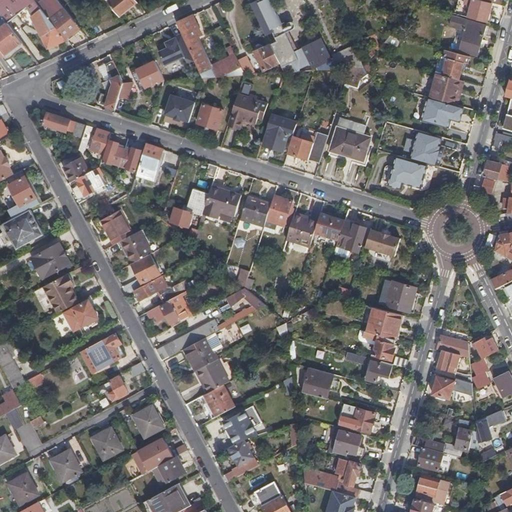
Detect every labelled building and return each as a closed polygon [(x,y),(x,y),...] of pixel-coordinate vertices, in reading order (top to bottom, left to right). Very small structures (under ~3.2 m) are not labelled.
[(0,0),(0,12),(2,14),(8,22),(17,15),(24,23),(33,16),(49,47),(66,39),(65,37),(50,19),(40,6),(35,0),(0,0)] [(50,19),(64,8),(57,0),(47,0),(40,6),(50,19)] [(107,0),(120,16),(138,2),(136,0),(107,0)] [(271,44),(280,63),(285,72),(314,70),(338,68),(333,58),(330,59),(321,39),(295,52),(270,0),(264,0),(254,5),(253,6),(271,44)] [(458,0),(455,13),(487,22),(492,3),(488,2),(480,0),(458,0)] [(64,8),(50,19),(65,37),(71,33),(72,35),(80,28),(64,8)] [(397,20),(400,23),(408,15),(404,11),(397,20)] [(0,19),(0,53),(3,58),(23,43),(8,22),(2,14),(0,15),(0,16),(1,19),(0,19)] [(243,75),(237,61),(220,26),(213,29),(226,57),(226,58),(208,67),(195,38),(198,36),(201,35),(192,15),(177,22),(194,57),(202,74),(203,77),(243,75)] [(449,27),(459,29),(465,31),(459,50),(478,55),(486,25),(452,16),(449,27)] [(71,33),(65,37),(66,39),(68,40),(81,30),(80,28),(72,35),(71,33)] [(465,31),(459,29),(455,43),(454,43),(452,49),(459,50),(465,31)] [(371,40),(374,47),(376,51),(380,47),(374,34),(370,36),(371,40)] [(391,34),(384,42),(398,46),(400,37),(391,34)] [(226,58),(226,57),(211,64),(198,36),(195,38),(208,67),(226,58)] [(170,47),(159,52),(165,66),(184,57),(176,39),(168,42),(170,47)] [(264,70),(280,63),(271,44),(264,47),(263,46),(260,45),(255,47),(254,50),(264,70)] [(333,58),(338,68),(351,67),(365,67),(364,66),(355,46),(332,57),(333,58)] [(364,59),(366,64),(373,55),(376,51),(374,47),(364,59)] [(446,49),(444,57),(447,58),(443,74),(459,79),(462,68),(464,63),(467,63),(468,64),(470,56),(446,49)] [(244,75),(254,74),(245,56),(237,61),(243,75),(244,75)] [(438,62),(435,72),(438,73),(443,74),(447,58),(444,57),(442,56),(440,63),(438,62)] [(196,77),(202,74),(194,57),(187,60),(196,77)] [(98,103),(115,109),(119,96),(123,84),(123,83),(113,61),(105,64),(112,79),(110,80),(112,84),(110,91),(107,90),(105,94),(101,93),(98,103)] [(160,81),(164,81),(158,69),(154,61),(137,70),(146,88),(151,85),(156,84),(156,82),(160,81)] [(92,63),(67,75),(67,82),(82,75),(83,76),(95,69),(92,63)] [(365,67),(351,67),(346,84),(350,85),(358,87),(360,79),(369,74),(365,67)] [(438,73),(431,97),(458,105),(460,96),(458,95),(462,80),(459,79),(443,74),(438,73)] [(123,84),(119,96),(128,98),(133,83),(134,83),(134,81),(128,82),(123,83),(123,84)] [(250,97),(238,93),(233,110),(228,125),(240,129),(243,119),(256,123),(259,117),(260,111),(265,113),(268,103),(256,99),(250,97)] [(197,101),(173,94),(166,114),(191,122),(197,101)] [(431,97),(429,97),(422,121),(449,128),(452,119),(456,120),(458,114),(462,115),(465,107),(458,105),(431,97)] [(218,130),(226,132),(228,125),(233,110),(225,107),(224,111),(204,104),(198,123),(218,129),(218,130)] [(293,136),(288,152),(320,163),(323,154),(335,115),(317,109),(314,118),(312,117),(308,129),(318,132),(316,137),(314,143),(300,138),(293,136)] [(0,136),(9,132),(3,121),(10,118),(7,112),(0,115),(2,119),(0,119),(0,136)] [(83,137),(87,125),(48,113),(45,125),(67,132),(68,130),(73,132),(73,133),(83,137)] [(343,113),(330,154),(366,166),(372,147),(369,146),(372,138),(364,135),(367,125),(347,119),(348,115),(343,113)] [(293,136),(297,123),(273,116),(263,145),(283,151),(289,134),(293,136)] [(84,154),(93,127),(87,125),(83,137),(79,150),(84,154)] [(104,154),(110,133),(98,129),(91,150),(104,154)] [(404,143),(403,149),(411,151),(409,159),(428,164),(439,167),(445,146),(440,145),(442,137),(417,130),(414,141),(410,140),(404,143)] [(511,140),(511,136),(497,132),(495,140),(503,142),(507,142),(510,143),(511,142),(511,140)] [(302,133),(300,138),(314,143),(316,137),(302,133)] [(119,166),(125,150),(118,147),(119,144),(110,141),(104,162),(112,165),(113,164),(119,166)] [(153,180),(163,149),(146,144),(136,175),(153,180)] [(132,152),(125,150),(119,166),(127,168),(126,169),(134,172),(141,151),(133,148),(132,152)] [(0,182),(4,180),(14,175),(10,167),(11,167),(6,158),(5,158),(1,151),(0,151),(0,182)] [(421,188),(428,164),(409,159),(397,155),(388,186),(401,190),(403,184),(421,188)] [(64,167),(72,182),(76,179),(87,173),(79,156),(72,160),(73,163),(69,165),(64,167)] [(489,161),(485,177),(508,182),(510,175),(505,174),(507,165),(489,161)] [(214,177),(218,167),(209,164),(206,175),(214,177)] [(102,174),(99,167),(87,173),(76,179),(85,196),(95,191),(90,183),(97,179),(96,178),(102,174)] [(175,176),(177,170),(167,167),(165,173),(175,176)] [(41,203),(23,170),(14,175),(4,180),(7,186),(10,185),(21,205),(11,210),(14,217),(31,208),(41,203)] [(491,194),(494,182),(486,179),(482,191),(491,194)] [(222,189),(212,185),(203,214),(218,219),(220,212),(235,216),(242,195),(222,189)] [(102,208),(122,197),(119,191),(99,202),(102,208)] [(267,220),(277,223),(284,225),(292,201),(275,196),(267,220)] [(506,213),(511,212),(511,197),(509,197),(508,199),(503,198),(501,207),(507,207),(506,213)] [(241,219),(264,226),(270,209),(262,206),(263,202),(247,198),(241,219)] [(194,213),(175,207),(171,221),(181,224),(180,226),(183,227),(184,225),(189,227),(194,213)] [(44,233),(31,208),(14,217),(1,224),(4,230),(0,232),(6,243),(12,239),(17,248),(44,233)] [(102,220),(114,245),(121,241),(134,234),(121,210),(102,220)] [(295,212),(287,239),(295,242),(307,245),(311,246),(316,231),(319,220),(295,212)] [(322,212),(319,220),(316,231),(340,239),(346,220),(322,212)] [(274,232),(277,223),(267,220),(264,229),(274,232)] [(340,239),(338,244),(359,251),(367,227),(346,220),(340,239)] [(402,239),(371,229),(366,247),(396,257),(402,239)] [(121,241),(133,263),(150,254),(152,253),(140,230),(134,234),(121,241)] [(511,233),(501,235),(496,252),(511,259),(511,233)] [(185,238),(193,245),(196,236),(190,234),(186,235),(185,238)] [(307,245),(295,242),(294,245),(295,248),(296,250),(302,252),(303,251),(304,251),(305,250),(306,249),(307,245)] [(71,263),(60,243),(36,256),(46,276),(71,263)] [(195,258),(203,253),(194,246),(190,251),(195,258)] [(133,263),(132,264),(142,284),(161,274),(157,267),(150,254),(133,263)] [(217,265),(224,270),(227,261),(219,258),(217,265)] [(497,273),(499,276),(510,271),(507,265),(502,268),(503,270),(497,273)] [(237,281),(244,287),(250,271),(241,268),(237,281)] [(499,276),(492,279),(498,292),(505,288),(511,284),(511,269),(510,271),(499,276)] [(59,312),(79,301),(71,287),(75,285),(69,274),(67,275),(67,274),(44,285),(59,312)] [(141,287),(135,290),(140,300),(167,285),(162,276),(141,287)] [(123,287),(127,294),(135,290),(141,287),(137,280),(123,287)] [(386,305),(393,281),(387,280),(380,303),(386,305)] [(417,288),(393,281),(386,305),(411,312),(417,288)] [(157,350),(162,360),(184,348),(206,336),(265,305),(245,287),(227,297),(231,306),(244,296),(253,305),(246,309),(225,320),(225,322),(217,327),(216,325),(217,324),(215,319),(157,350)] [(337,296),(350,300),(352,291),(340,287),(337,296)] [(164,302),(177,296),(173,289),(161,296),(164,302)] [(172,326),(192,315),(182,296),(187,294),(186,291),(177,296),(164,302),(147,312),(151,319),(156,317),(158,321),(167,317),(172,326)] [(93,328),(102,323),(98,316),(98,312),(97,309),(95,308),(90,299),(65,312),(75,330),(90,321),(93,328)] [(463,305),(458,315),(466,318),(470,308),(463,305)] [(370,325),(368,332),(395,340),(402,315),(369,306),(364,323),(370,325)] [(395,340),(396,340),(398,340),(405,316),(402,315),(395,340)] [(283,336),(288,335),(287,323),(279,327),(283,336)] [(224,327),(227,341),(241,338),(238,324),(224,327)] [(368,332),(365,331),(364,337),(378,341),(374,355),(393,360),(396,348),(394,347),(396,340),(395,340),(368,332)] [(121,343),(116,332),(83,350),(94,371),(121,357),(121,356),(125,354),(119,344),(121,343)] [(18,346),(13,336),(0,343),(0,363),(13,387),(25,381),(12,357),(15,355),(12,350),(18,346)] [(184,348),(196,371),(218,359),(206,336),(184,348)] [(441,336),(438,349),(444,351),(439,368),(452,372),(453,367),(458,368),(461,355),(470,357),(469,344),(464,342),(441,336)] [(475,342),(483,358),(499,350),(493,338),(485,342),(483,338),(475,342)] [(352,348),(351,353),(366,357),(367,350),(358,348),(352,348)] [(351,353),(347,352),(346,356),(349,356),(349,358),(366,363),(368,357),(366,357),(351,353)] [(394,365),(407,368),(409,361),(396,357),(394,365)] [(483,358),(471,364),(477,375),(474,377),(479,389),(491,383),(485,372),(489,369),(483,358)] [(79,359),(70,361),(75,380),(85,377),(79,359)] [(208,393),(224,385),(230,381),(218,359),(196,371),(208,393)] [(389,378),(393,364),(382,361),(381,364),(372,362),(367,379),(377,382),(379,375),(389,378)] [(145,369),(141,362),(129,368),(134,376),(145,369)] [(303,392),(327,399),(329,390),(337,392),(340,382),(332,380),(334,374),(309,367),(303,392)] [(457,371),(455,378),(457,379),(473,384),(472,369),(467,369),(467,373),(457,371)] [(511,393),(511,375),(510,371),(494,379),(503,398),(511,393)] [(40,373),(27,380),(32,388),(41,384),(42,377),(40,373)] [(105,384),(108,390),(111,388),(113,391),(110,392),(114,400),(129,392),(120,375),(105,384)] [(287,396),(295,395),(294,390),(293,376),(284,381),(287,388),(287,396)] [(473,384),(457,379),(456,381),(439,377),(434,394),(452,399),(454,392),(474,398),(473,384)] [(205,395),(217,417),(235,407),(224,385),(208,393),(205,395)] [(0,416),(6,413),(15,408),(17,407),(22,404),(14,389),(5,395),(7,400),(0,404),(0,416)] [(164,427),(152,406),(134,416),(146,436),(164,427)] [(6,413),(15,429),(24,424),(15,408),(6,413)] [(371,433),(376,413),(358,408),(356,414),(351,413),(347,426),(371,433)] [(236,445),(245,440),(259,436),(245,410),(223,422),(228,431),(229,430),(232,435),(231,436),(236,445)] [(505,420),(500,411),(487,417),(488,420),(478,423),(483,441),(493,438),(490,427),(505,420)] [(40,415),(30,421),(33,426),(43,420),(40,415)] [(294,447),(301,443),(298,424),(292,424),(291,425),(294,447)] [(123,449),(112,428),(93,437),(104,459),(123,449)] [(473,448),(479,449),(479,443),(478,432),(461,428),(456,449),(471,452),(473,448)] [(335,452),(361,460),(365,448),(359,446),(362,436),(341,431),(335,452)] [(0,462),(17,453),(6,434),(0,437),(0,462)] [(224,476),(227,482),(259,465),(250,449),(252,448),(249,442),(247,444),(245,440),(236,445),(229,449),(238,466),(232,470),(232,471),(224,476)] [(427,440),(425,448),(443,453),(445,445),(427,440)] [(188,450),(185,444),(163,456),(155,442),(139,450),(143,457),(137,460),(144,473),(154,468),(177,455),(188,450)] [(480,453),(481,463),(498,454),(494,446),(480,453)] [(425,448),(420,465),(439,470),(444,453),(443,453),(425,448)] [(82,470),(71,450),(52,460),(63,481),(65,480),(67,484),(79,477),(76,473),(82,470)] [(177,455),(154,468),(163,484),(183,472),(180,466),(182,465),(177,455)] [(357,497),(371,501),(373,493),(353,488),(357,475),(360,475),(362,465),(341,459),(337,473),(340,474),(339,478),(303,468),(305,483),(334,491),(357,497)] [(40,494),(28,473),(9,483),(21,504),(40,494)] [(417,489),(415,496),(444,504),(449,483),(431,478),(423,476),(419,490),(417,489)] [(290,511),(274,481),(254,492),(261,504),(265,511),(290,511)] [(73,483),(66,487),(69,492),(76,488),(73,483)] [(176,511),(189,505),(178,484),(149,499),(156,511),(176,511)] [(511,489),(499,496),(503,505),(508,502),(509,505),(511,503),(511,489)] [(354,511),(356,507),(354,507),(357,497),(334,491),(327,511),(354,511)] [(254,507),(261,504),(254,492),(248,496),(254,507)] [(499,496),(496,498),(497,501),(502,511),(506,509),(503,505),(499,496)] [(433,511),(435,504),(417,499),(413,510),(409,509),(408,511),(433,511)] [(206,511),(200,500),(189,505),(176,511),(206,511)] [(510,511),(508,508),(506,509),(502,511),(497,501),(488,505),(489,511),(510,511)] [(43,511),(38,502),(20,511),(43,511)]
